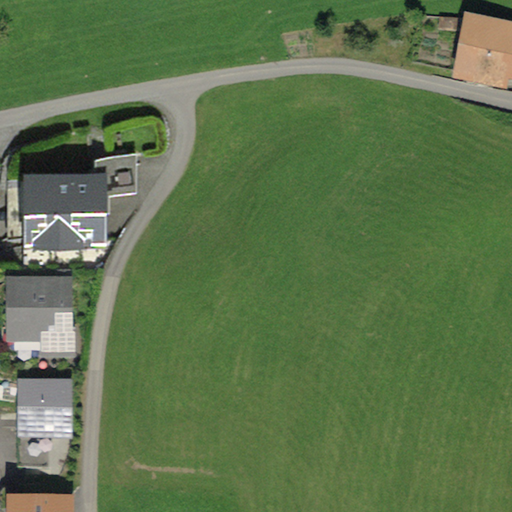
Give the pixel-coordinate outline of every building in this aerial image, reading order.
[(511,72),(511,28),(472,22),(463,73),(501,80),(503,70),(511,72)] [(108,153),(109,172),(138,170),(138,152),(108,153)] [(99,238),(99,176),(32,176),(32,238),(99,238)] [(73,355),(73,333),(64,333),(64,286),(14,286),(14,336),(46,336),(46,355),(73,355)] [(64,432),(64,388),(25,388),(25,433),(64,432)] [(62,511),(63,503),(17,503),(17,511),(62,511)]
